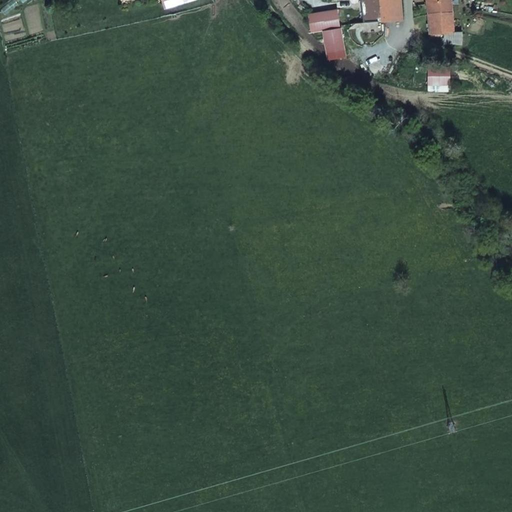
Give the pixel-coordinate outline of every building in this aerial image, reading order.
[(185,0),(163,0),(166,9),(186,3),(185,0)] [(310,0),(312,12),(338,8),(336,0),(310,0)] [(401,20),(399,0),(361,0),(363,21),(401,20)] [(426,0),(429,34),(443,34),(453,33),(452,11),(451,0),(426,0)] [(338,8),(312,12),(309,12),(312,30),(322,29),(341,26),(338,8)] [(341,26),(322,29),(325,52),(344,49),(341,26)] [(453,33),(443,34),(443,44),(445,44),(461,44),(460,33),(453,33)]
